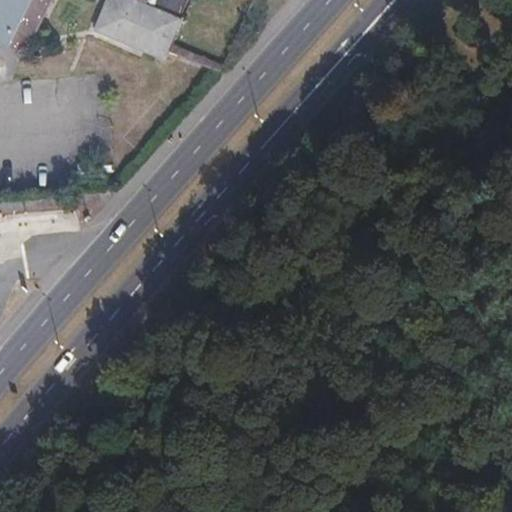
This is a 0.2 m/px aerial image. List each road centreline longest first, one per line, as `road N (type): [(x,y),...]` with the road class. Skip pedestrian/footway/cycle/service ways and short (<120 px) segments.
road 1 (primary): [(330,0),(0,373)]
road 2 (primary): [(0,448),(311,91)]
road 3 (primary): [(311,91),(401,0)]
road 4 (primary): [(311,91),(390,0)]
